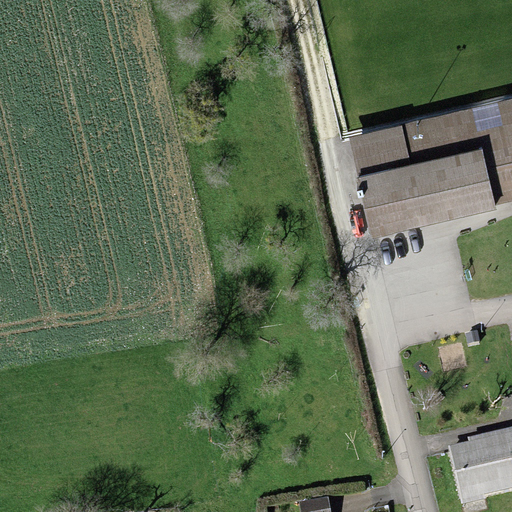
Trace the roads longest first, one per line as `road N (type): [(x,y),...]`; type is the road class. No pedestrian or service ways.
road 1 (residential): [(377,341),(330,159)]
road 2 (residential): [(421,511),(377,341)]
road 3 (track): [(292,0),(330,159)]
road 4 (residential): [(377,341),(511,314)]
